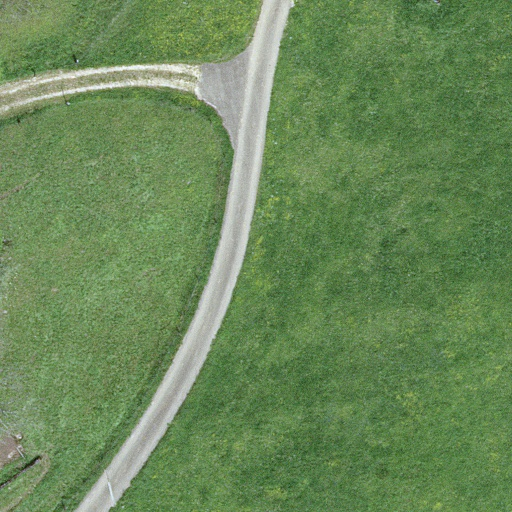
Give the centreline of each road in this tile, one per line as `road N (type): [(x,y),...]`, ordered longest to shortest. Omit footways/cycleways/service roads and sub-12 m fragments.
road 1 (track): [(274,0),(201,316),(148,420),(86,511)]
road 2 (track): [(243,108),(202,76),(84,80),(14,88),(0,97)]
